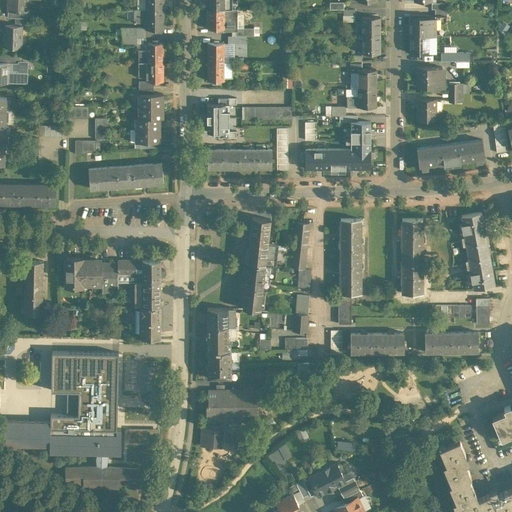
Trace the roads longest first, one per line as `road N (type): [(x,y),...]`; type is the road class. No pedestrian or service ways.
road 1 (residential): [(183,232),(179,425),(161,511)]
road 2 (residential): [(185,198),(395,194)]
road 3 (residential): [(185,0),(185,198)]
road 4 (residential): [(395,0),(395,194)]
road 5 (residential): [(511,294),(477,402),(493,455),(511,462)]
road 6 (residential): [(71,229),(78,206),(185,198)]
